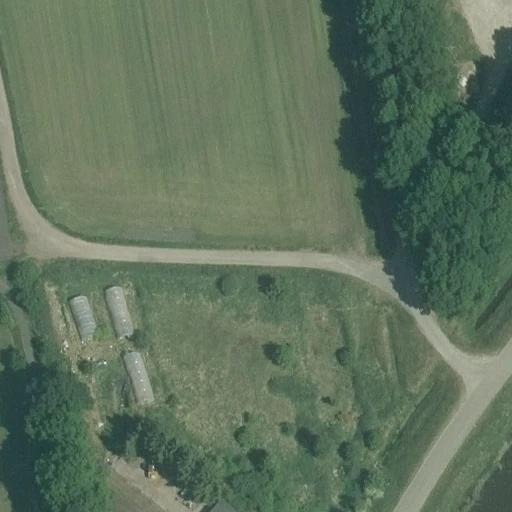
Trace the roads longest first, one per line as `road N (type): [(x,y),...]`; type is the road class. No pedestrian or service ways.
road 1 (track): [(410,295),(385,277),(330,260),(59,247),(23,214),(0,108)]
road 2 (track): [(493,380),(435,338),(410,295),(405,215),(511,43)]
road 3 (tertiary): [(511,356),(405,511)]
